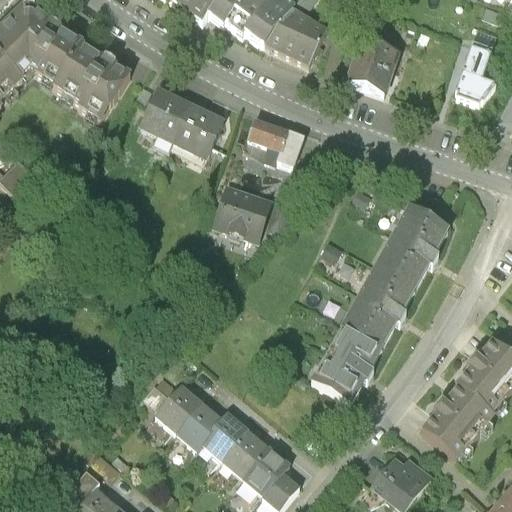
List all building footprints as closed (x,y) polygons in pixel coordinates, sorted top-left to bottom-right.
[(151,0),(195,31),(201,24),(217,0),(151,0)] [(217,0),(201,24),(217,35),(221,29),(258,55),(260,52),(291,9),(278,0),(266,0),(265,2),(262,0),(217,0)] [(297,0),(291,9),(260,52),(303,71),(322,31),(301,22),(314,0),(297,0)] [(39,9),(0,46),(0,50),(34,85),(45,74),(67,87),(91,49),(93,47),(39,9)] [(493,52),(475,46),(456,105),(477,113),(494,95),(480,91),(493,52)] [(140,80),(91,49),(67,87),(66,90),(115,121),(140,80)] [(393,60),(356,49),(343,89),(380,101),(393,60)] [(10,109),(34,85),(0,50),(0,125),(13,113),(10,109)] [(151,128),(184,144),(202,108),(169,92),(151,128)] [(235,124),(202,108),(184,144),(217,160),(235,124)] [(297,133),(265,123),(259,142),(290,153),(297,133)] [(313,139),(297,133),(290,153),(287,162),(303,168),(313,139)] [(0,161),(0,178),(5,184),(8,181),(14,176),(0,161)] [(28,163),(14,176),(8,181),(22,197),(42,179),(28,163)] [(281,200),(233,186),(220,228),(268,242),(281,200)] [(426,289),(438,266),(442,269),(449,256),(445,254),(458,230),(419,209),(387,267),(426,289)] [(148,244),(140,256),(151,262),(158,251),(148,244)] [(393,347),(406,325),(410,327),(416,315),(413,313),(426,289),(387,267),(354,326),(393,347)] [(373,383),(377,386),(384,373),(380,371),(393,347),(354,326),(322,385),(361,406),(373,383)] [(464,386),(468,388),(499,414),(511,398),(511,350),(501,342),(464,386)] [(153,402),(170,416),(182,401),(165,388),(153,402)] [(501,417),(499,414),(468,388),(431,433),(464,461),(501,417)] [(166,420),(186,436),(212,406),(192,389),(182,401),(170,416),(166,420)] [(232,422),(212,406),(186,436),(207,453),(212,446),(232,422)] [(212,446),(234,464),(259,433),(238,416),(232,422),(212,446)] [(280,450),(259,433),(234,464),(254,481),(280,450)] [(301,468),(280,450),(254,481),(275,498),(294,476),(301,468)] [(121,483),(130,472),(109,456),(101,466),(121,483)] [(405,457),(381,487),(372,499),(380,508),(396,499),(411,511),(441,475),(419,457),(414,464),(405,457)] [(291,511),(311,489),(294,476),(275,498),(273,501),(286,511),(291,511)] [(92,511),(126,511),(127,511),(106,495),(92,511)] [(497,511),(511,511),(511,495),(497,511)]
